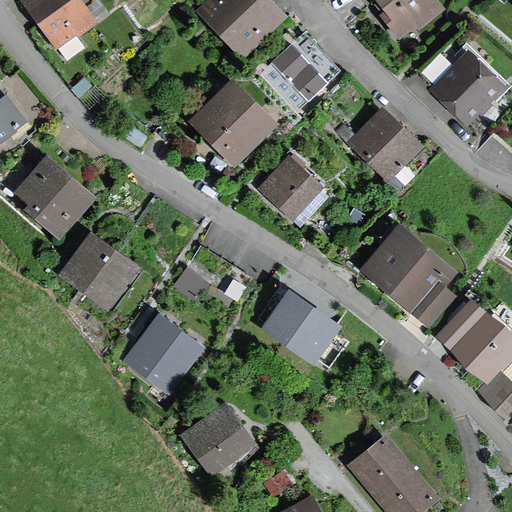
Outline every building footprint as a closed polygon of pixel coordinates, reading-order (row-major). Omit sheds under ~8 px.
[(104,0),(25,0),(59,45),(61,44),(63,47),(71,57),(91,43),(82,31),(100,18),(93,9),(105,0),(104,0)] [(289,10),(278,0),(204,0),(197,7),(246,55),(289,10)] [(379,0),(385,7),(380,11),(399,35),(417,21),(420,25),(445,4),(442,0),(379,0)] [(347,68),(309,29),(286,52),(324,90),(347,68)] [(506,78),(466,40),(424,84),(465,122),(506,78)] [(281,117),(234,70),(190,115),(237,161),(281,117)] [(0,144),(33,119),(10,90),(0,98),(0,144)] [(426,143),(383,102),(357,130),(345,120),(337,129),(386,175),(383,178),(397,191),(416,170),(408,162),(426,143)] [(99,190),(48,148),(16,185),(30,197),(26,202),(62,233),(99,190)] [(331,182),(294,150),(264,185),(301,216),(331,182)] [(456,264),(396,216),(358,263),(419,311),(444,279),(456,264)] [(144,262),(93,226),(62,270),(113,305),(144,262)] [(215,279),(192,263),(178,284),(201,300),(215,279)] [(430,321),(456,288),(444,279),(419,311),(430,321)] [(315,363),(343,324),(292,287),(264,327),(315,363)] [(243,296),(230,289),(224,300),(237,307),(243,296)] [(511,326),(506,319),(483,301),(451,338),(468,362),(488,375),(491,378),(504,364),(506,365),(511,358),(511,326)] [(196,355),(158,323),(130,358),(168,389),(196,355)] [(488,375),(481,383),(497,398),(511,381),(511,370),(506,365),(504,364),(491,378),(488,375)] [(511,381),(497,398),(511,411),(511,381)] [(259,440),(226,395),(180,429),(214,473),(259,440)] [(421,511),(442,495),(388,430),(349,462),(389,511),(421,511)] [(325,511),(313,489),(277,509),(278,511),(325,511)]
